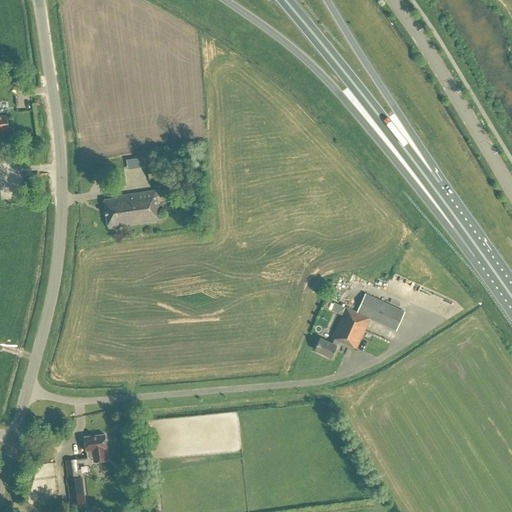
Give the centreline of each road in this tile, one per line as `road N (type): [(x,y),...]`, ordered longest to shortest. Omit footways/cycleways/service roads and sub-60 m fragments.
road 1 (tertiary): [(25,392),(58,245),(59,133),(39,0)]
road 2 (trunk): [(224,0),(309,63),(448,228),(468,236)]
road 3 (unclassified): [(25,392),(79,401),(329,380)]
road 4 (trunk): [(443,202),(284,0)]
road 5 (trunk): [(443,202),(441,180),(326,0)]
road 6 (unclassified): [(392,0),(511,189)]
